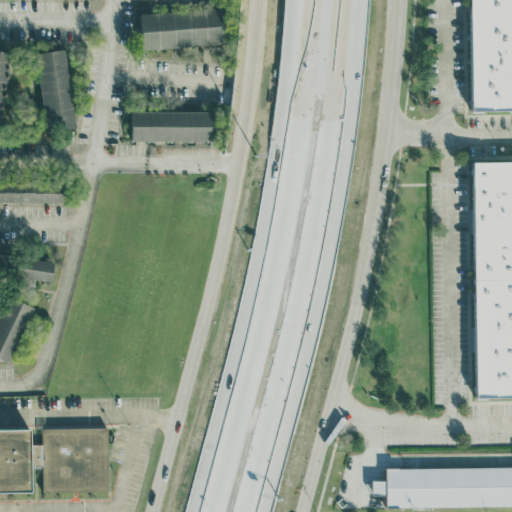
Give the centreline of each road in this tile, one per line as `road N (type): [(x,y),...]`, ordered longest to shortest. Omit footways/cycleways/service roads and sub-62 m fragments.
road 1 (primary): [(262,0),(244,166),(152,511)]
road 2 (motorway): [(303,0),(289,170),(249,371),(209,511)]
road 3 (primary): [(308,511),(376,193),(389,0)]
road 4 (motorway): [(280,365),(318,171),(334,0)]
road 5 (motorway): [(246,511),(280,365)]
